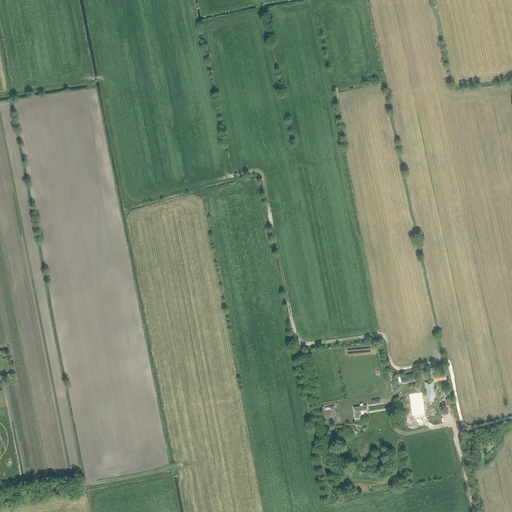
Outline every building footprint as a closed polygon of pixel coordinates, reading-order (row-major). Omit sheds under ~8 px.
[(433,375),(434,382),(446,381),(445,373),(433,375)] [(408,375),(409,382),(417,381),(415,374),(408,375)] [(425,383),(426,390),(425,390),(425,391),(425,392),(425,393),(425,394),(426,395),(427,396),(428,403),(433,402),(433,398),(436,397),(435,392),(433,392),(433,389),(434,389),(433,381),(429,382),(425,383)] [(421,409),(424,408),(421,389),(411,390),(412,396),(413,396),(414,402),(415,401),(416,406),(421,406),(421,409)] [(366,405),(353,407),(355,418),(359,418),(359,415),(361,415),(360,410),(367,409),(366,405)]
